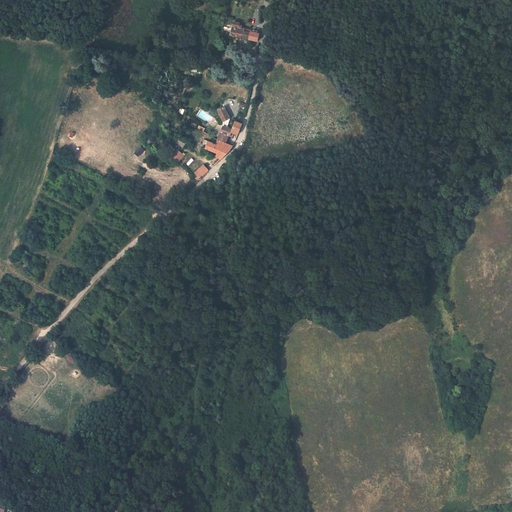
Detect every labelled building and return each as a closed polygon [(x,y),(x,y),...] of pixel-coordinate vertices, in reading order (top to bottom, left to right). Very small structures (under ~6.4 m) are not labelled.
[(237,33),(257,37),(259,29),(241,26),(233,24),(232,32),(237,33)] [(232,136),(234,130),(232,129),(232,126),(227,124),(230,114),(224,102),(217,106),(224,119),(217,135),(219,136),(227,139),(229,135),(232,136)] [(232,129),(234,130),(238,132),(243,120),(235,117),(232,126),(232,129)] [(232,147),(234,142),(227,139),(219,136),(216,141),(207,139),(205,145),(219,150),(221,144),(232,147)] [(218,153),(222,157),(224,155),(232,147),(221,144),(219,150),(218,153)] [(179,162),(185,153),(175,148),(170,157),(179,162)]
